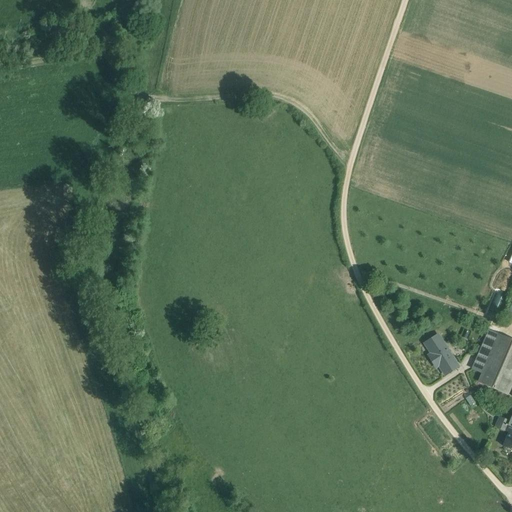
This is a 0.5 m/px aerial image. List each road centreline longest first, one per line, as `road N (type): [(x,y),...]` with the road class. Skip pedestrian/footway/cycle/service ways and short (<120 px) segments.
road 1 (track): [(409,0),(352,168),(353,251),(409,363),(511,496)]
road 2 (track): [(352,168),(291,104),(269,96),(148,98),(128,87),(100,43),(0,65)]
